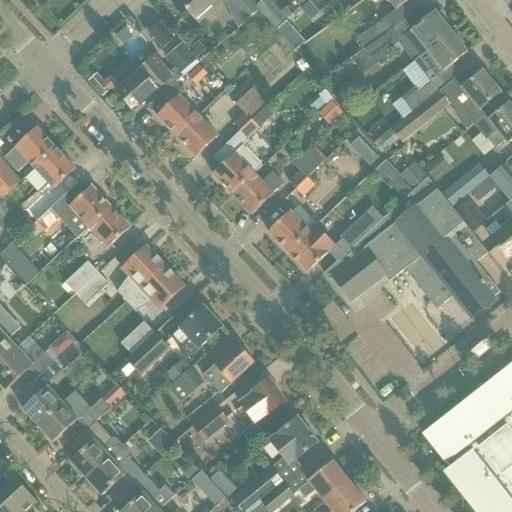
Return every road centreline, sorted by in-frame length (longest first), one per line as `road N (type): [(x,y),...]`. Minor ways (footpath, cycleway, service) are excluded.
road 1 (tertiary): [(372,436),(53,72)]
road 2 (residential): [(372,436),(511,320)]
